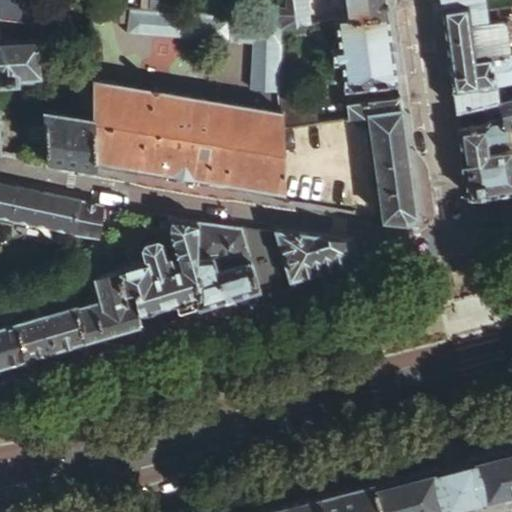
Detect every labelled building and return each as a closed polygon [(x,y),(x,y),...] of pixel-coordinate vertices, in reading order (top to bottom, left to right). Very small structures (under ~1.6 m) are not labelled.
[(0,0),(0,15),(36,18),(34,0),(0,0)] [(266,5),(264,18),(270,19),(270,23),(300,21),(299,0),(277,0),(277,5),(266,5)] [(387,12),(384,0),(336,0),(339,18),(387,12)] [(511,0),(438,0),(454,109),(482,104),(500,101),(497,79),(505,78),(511,76),(511,49),(511,48),(509,48),(505,18),(503,17),(501,16),(488,17),(486,5),(511,1),(511,0)] [(171,4),(170,12),(178,12),(179,5),(171,4)] [(222,18),(225,18),(228,18),(230,4),(224,4),(222,18)] [(142,8),(124,6),(120,32),(222,44),(225,18),(222,18),(207,16),(199,15),(178,12),(170,12),(142,8)] [(209,8),(200,7),(199,15),(207,16),(209,8)] [(397,82),(387,12),(339,18),(333,19),(336,45),(328,46),(331,63),(339,62),(342,90),(397,82)] [(264,18),(228,18),(225,18),(222,44),(245,47),(249,91),(275,88),(270,23),(270,19),(264,18)] [(0,79),(11,80),(14,77),(14,75),(40,74),(39,57),(36,32),(0,36),(0,79)] [(94,167),(96,168),(96,157),(90,77),(88,55),(73,56),(77,83),(83,83),(84,99),(75,99),(76,107),(58,108),(54,56),(39,57),(40,74),(42,99),(46,159),(94,167)] [(282,153),(280,125),(278,110),(90,77),(96,157),(283,189),(283,173),(282,153)] [(497,79),(500,101),(500,102),(509,100),(505,78),(497,79)] [(276,97),(278,110),(280,125),(314,120),(309,93),(276,97)] [(346,115),(366,112),(400,107),(398,94),(344,101),(346,115)] [(500,102),(505,123),(511,121),(511,98),(509,100),(500,102)] [(21,154),(46,159),(42,99),(18,100),(21,154)] [(489,192),(511,188),(511,156),(510,147),(499,149),(497,138),(507,135),(505,123),(500,102),(500,101),(482,104),(484,114),(488,119),(481,125),(456,127),(466,195),(469,195),(475,199),(484,197),(489,192)] [(416,213),(400,107),(366,112),(381,216),(405,220),(416,213)] [(0,180),(0,213),(74,228),(80,197),(53,191),(33,188),(0,180)] [(87,199),(80,197),(74,228),(96,232),(102,202),(87,199)] [(174,310),(196,303),(189,280),(196,217),(168,213),(167,213),(165,223),(172,251),(162,254),(158,239),(154,236),(143,239),(140,243),(145,259),(116,266),(115,269),(120,290),(129,288),(136,311),(172,301),(174,310)] [(189,280),(196,303),(257,285),(239,224),(196,217),(189,280)] [(239,224),(257,285),(288,276),(275,229),(239,224)] [(275,227),(275,229),(288,276),(356,255),(350,236),(275,227)] [(501,255),(415,278),(422,305),(508,283),(501,255)] [(120,290),(115,269),(92,274),(97,298),(74,304),(83,337),(136,322),(138,321),(136,311),(129,288),(120,290)] [(54,346),(83,337),(74,304),(69,284),(40,293),(54,346)] [(12,302),(25,355),(54,346),(40,293),(12,302)] [(406,293),(387,298),(393,322),(413,317),(406,293)] [(12,302),(3,304),(0,305),(0,362),(25,355),(12,302)] [(440,511),(511,492),(511,444),(470,455),(470,458),(460,460),(460,458),(443,462),(443,464),(434,467),(433,464),(372,480),(383,511),(440,511)] [(383,511),(372,480),(259,509),(259,511),(383,511)]
